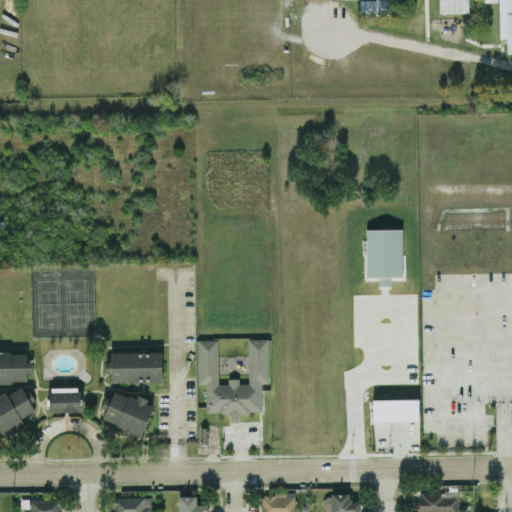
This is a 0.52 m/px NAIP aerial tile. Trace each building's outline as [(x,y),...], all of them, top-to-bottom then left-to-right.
[(511,0),(440,0),(440,7),(501,4),(503,53),(511,52),(511,0)] [(366,229),(366,277),(378,277),(378,285),(392,285),(392,276),(403,276),(403,229),(366,229)] [(197,339),(198,384),(205,384),(206,413),(230,413),(230,422),(239,422),(238,412),(262,412),(262,383),(269,383),(268,338),(248,339),(249,383),(239,384),(239,378),(228,378),(228,383),(219,383),(218,339),(197,339)] [(0,351),(0,382),(27,382),(27,371),(30,371),(30,351),(0,351)] [(161,352),(110,352),(111,362),(105,362),(105,372),(110,372),(110,381),(162,381),(161,352)] [(0,432),(1,435),(24,423),(21,418),(37,409),(24,386),(7,395),(4,390),(0,392),(0,432)] [(80,411),(79,387),(49,387),(50,412),(80,411)] [(141,439),(153,404),(114,389),(111,399),(105,397),(101,408),(105,409),(101,419),(124,427),(122,432),(141,439)] [(418,399),(419,420),(373,421),(373,399),(418,399)] [(416,511),(458,511),(459,489),(448,489),(448,492),(419,491),(419,501),(413,501),(413,511),(416,511)] [(261,493),(261,511),(295,511),(295,493),(261,493)] [(331,511),(360,511),(360,501),(350,501),(350,493),(323,494),(323,508),(331,508),(331,511)] [(178,511),(207,511),(207,504),(196,504),(196,495),(178,496),(178,511)] [(151,511),(151,496),(113,497),(113,511),(151,511)] [(21,511),(60,511),(61,499),(22,499),(21,511)]
